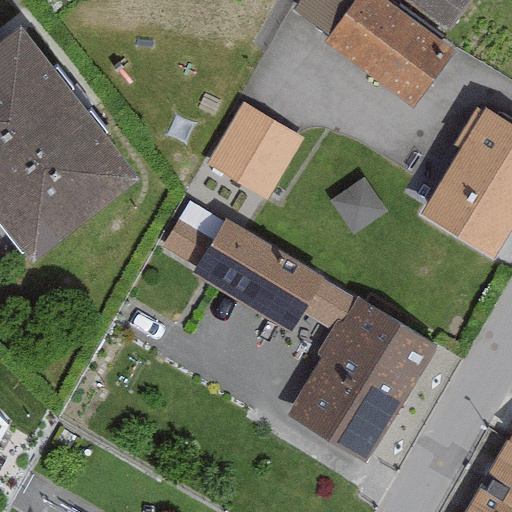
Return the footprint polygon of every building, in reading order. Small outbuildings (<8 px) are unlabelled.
[(457,55),(376,0),(366,0),(365,3),(361,0),(333,0),(289,65),(321,87),(341,58),(418,111),(457,55)] [(467,0),(411,0),(451,26),(467,0)] [(152,185),(36,35),(0,62),(0,208),(46,267),(152,185)] [(301,143),(245,111),(210,171),(266,204),(301,143)] [(511,245),(511,126),(491,114),(430,217),(503,260),(511,245)] [(375,216),(340,198),(310,256),(345,274),(375,216)] [(374,463),(436,348),(326,289),(330,283),(228,228),(224,235),(188,216),(166,257),(198,275),(194,283),(304,342),(311,329),(330,339),(288,416),(374,463)] [(511,511),(511,446),(472,511),(511,511)]
